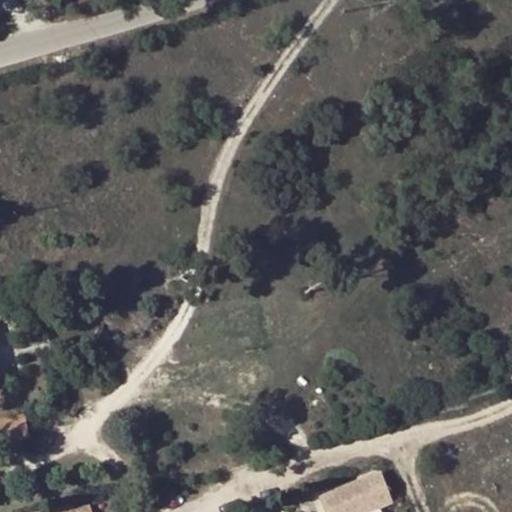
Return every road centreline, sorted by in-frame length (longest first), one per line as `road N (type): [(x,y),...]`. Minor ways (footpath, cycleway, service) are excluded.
road 1 (unclassified): [(329,0),(204,196),(122,388),(71,442)]
road 2 (residential): [(200,511),(426,422),(511,408)]
road 3 (unclassified): [(194,0),(0,52)]
